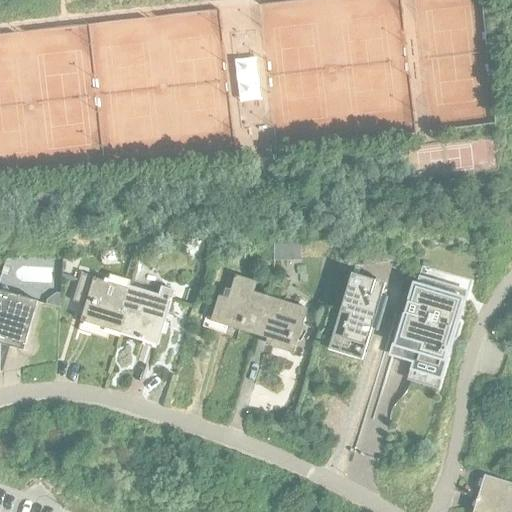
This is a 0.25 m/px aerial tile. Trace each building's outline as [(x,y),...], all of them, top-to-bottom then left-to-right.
[(59,187),(20,191),(15,192),(17,210),(61,206),(59,187)] [(377,237),(361,238),(363,262),(362,263),(362,265),(375,264),(385,263),(396,262),(395,260),(394,260),(393,237),(377,237)] [(79,281),(72,301),(73,301),(74,301),(80,303),(85,304),(80,321),(109,330),(121,334),(126,317),(120,315),(129,285),(128,285),(130,281),(109,274),(106,282),(94,278),(95,277),(81,273),(79,281)] [(211,320),(254,334),(266,296),(253,292),(256,282),(235,276),(230,289),(225,288),(222,298),(218,296),(211,320)] [(363,355),(371,329),(377,331),(387,297),(381,296),(383,288),(354,279),(334,346),(339,347),(363,355)] [(129,285),(120,315),(126,317),(121,334),(142,340),(156,344),(158,345),(164,323),(171,300),(172,298),(171,298),(174,291),(161,287),(159,294),(129,285)] [(0,337),(12,341),(25,345),(37,301),(0,290),(0,337)] [(46,304),(59,308),(60,293),(56,293),(47,299),(46,304)] [(307,309),(266,296),(254,334),(267,338),(264,347),(292,356),(307,309)] [(451,316),(408,303),(405,315),(404,315),(402,314),(399,324),(401,324),(394,348),(407,351),(398,376),(430,386),(451,316)] [(511,511),(511,483),(484,475),(472,511),(511,511)]
